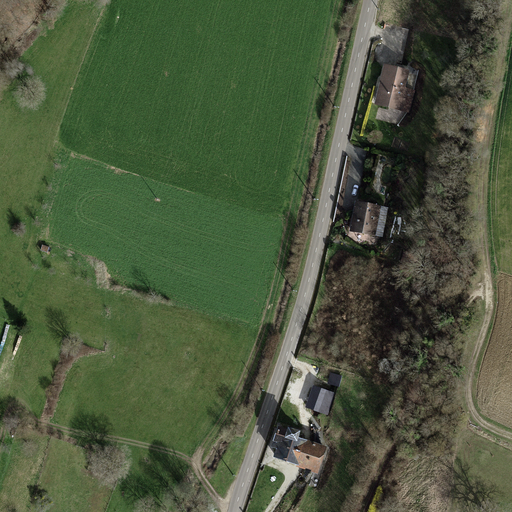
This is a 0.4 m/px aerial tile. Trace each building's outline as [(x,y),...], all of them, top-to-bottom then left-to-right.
[(410,70),(383,64),(374,104),(410,113),(415,90),(406,88),(410,70)] [(351,231),(373,235),(377,216),(379,206),(357,202),(351,231)] [(373,235),(380,237),(385,217),(377,216),(373,235)] [(335,384),(339,385),(341,377),(330,374),(329,380),(336,382),(335,384)] [(307,406),(326,413),(333,393),(325,390),(326,386),(322,385),(321,388),(314,386),(307,406)] [(279,447),(276,456),(313,468),(316,460),(320,461),(325,447),(298,438),(300,434),(298,434),(298,432),(290,429),(289,431),(279,428),(275,440),(281,442),(279,447)]
